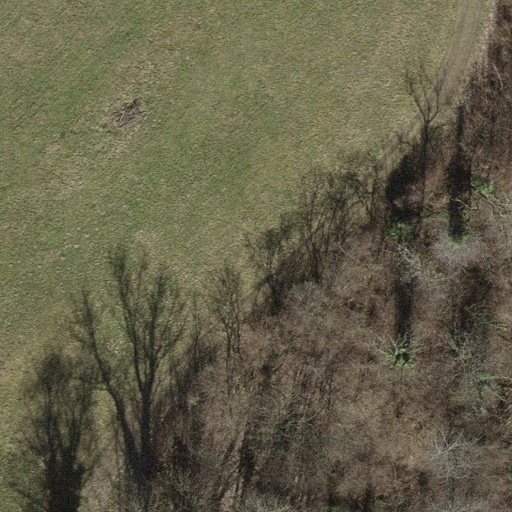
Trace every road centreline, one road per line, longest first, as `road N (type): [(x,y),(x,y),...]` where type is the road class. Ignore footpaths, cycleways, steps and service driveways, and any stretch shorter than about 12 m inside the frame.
road 1 (track): [(476,0),(469,76),(450,111),(257,308)]
road 2 (track): [(103,511),(257,308)]
